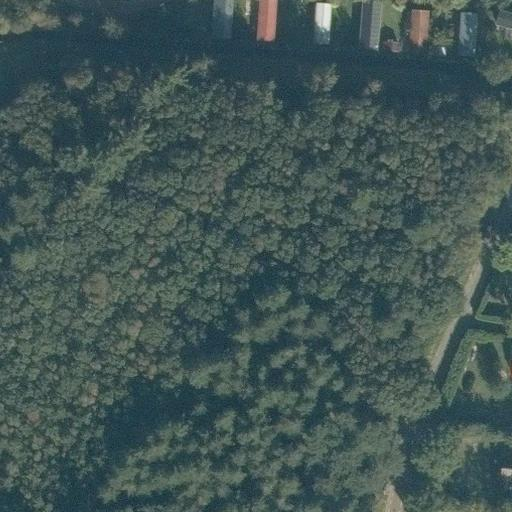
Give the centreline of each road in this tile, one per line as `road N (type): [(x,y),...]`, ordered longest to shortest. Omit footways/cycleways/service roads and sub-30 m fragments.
road 1 (unclassified): [(391,511),(414,426),(511,198)]
road 2 (unknown): [(25,170),(43,212),(43,265),(21,310),(0,330)]
road 3 (unknown): [(63,60),(53,95),(24,137),(25,170)]
